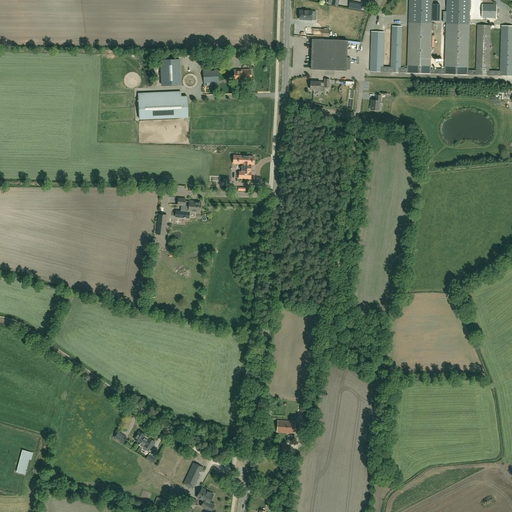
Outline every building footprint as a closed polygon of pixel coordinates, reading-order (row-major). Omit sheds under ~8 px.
[(511,76),(511,26),(502,26),(500,72),(489,71),(490,25),(478,25),(476,71),(467,71),(469,0),(446,0),(445,70),(430,69),(431,0),(409,0),(407,69),(400,68),(401,27),(392,26),(391,67),(383,67),(384,32),(371,32),(370,72),(382,72),(391,72),(400,73),(400,72),(407,73),(430,73),(445,74),(467,75),(476,75),(488,75),(500,76),(511,76)] [(486,18),(496,18),(496,5),(482,4),(482,18),(486,18)] [(300,11),(299,20),(311,20),(311,19),(311,17),(312,11),(300,11)] [(347,71),(348,40),(312,39),(311,70),(347,71)] [(162,86),(180,85),(179,60),(161,60),(162,86)] [(235,81),(251,80),(251,69),(234,70),(235,81)] [(217,72),(203,73),(204,82),(204,86),(206,85),(206,82),(212,82),(213,85),(218,85),(218,81),(217,72)] [(329,87),(330,79),(324,79),(324,83),(320,83),(320,82),(311,81),(310,89),(315,90),(320,90),(321,91),(324,91),(325,87),(329,87)] [(138,93),(139,119),(188,117),(187,96),(181,97),(181,92),(138,93)] [(381,102),(381,96),(376,95),(376,100),(372,100),(371,110),(379,111),(380,102),(381,102)] [(251,172),(250,172),(250,168),(251,169),(251,166),(250,166),(250,164),(252,164),(252,162),(253,162),(253,160),(252,160),(252,156),(234,156),(234,164),(242,164),(241,172),(239,172),(239,178),(250,179),(251,172)] [(185,201),(186,199),(179,198),(178,205),(185,206),(185,205),(189,205),(189,211),(192,211),(192,212),(193,214),(195,214),(196,213),(196,212),(200,212),(201,203),(193,202),(193,201),(190,201),(189,201),(185,201)] [(158,226),(157,226),(156,234),(164,235),(165,227),(165,223),(166,223),(167,215),(159,214),(158,222),(158,226)] [(294,433),(295,422),(278,421),(277,432),(294,433)] [(143,448),(148,439),(144,437),(145,435),(139,431),(134,439),(140,443),(142,444),(140,446),(143,448)] [(127,438),(123,435),(118,432),(115,438),(123,443),(127,438)] [(149,438),(148,439),(143,448),(142,449),(145,451),(147,448),(150,450),(155,442),(149,438)] [(291,455),(292,447),(282,446),(281,453),(291,455)] [(23,451),(17,472),(25,474),(31,453),(23,451)] [(153,463),(156,458),(149,454),(146,459),(153,463)] [(183,485),(193,489),(203,468),(193,463),(183,485)] [(205,499),(210,502),(214,494),(202,488),(197,497),(204,501),(205,499)] [(194,506),(197,500),(184,494),(185,493),(175,489),(172,496),(194,506)] [(215,504),(210,502),(205,499),(204,501),(201,506),(212,511),(215,504)]
